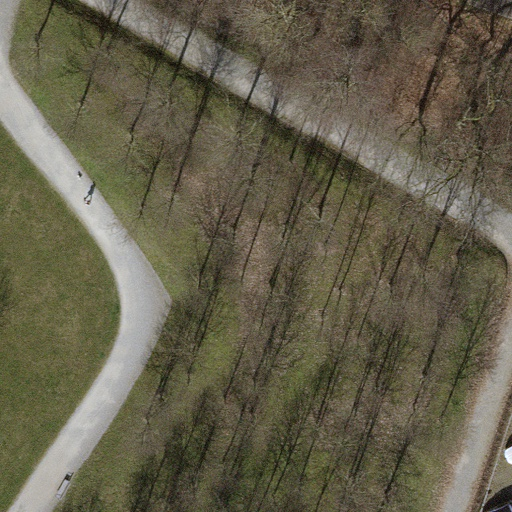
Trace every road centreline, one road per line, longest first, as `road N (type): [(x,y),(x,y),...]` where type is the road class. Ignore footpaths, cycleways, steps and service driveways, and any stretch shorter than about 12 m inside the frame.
road 1 (track): [(511,231),(107,0)]
road 2 (track): [(455,511),(511,327)]
